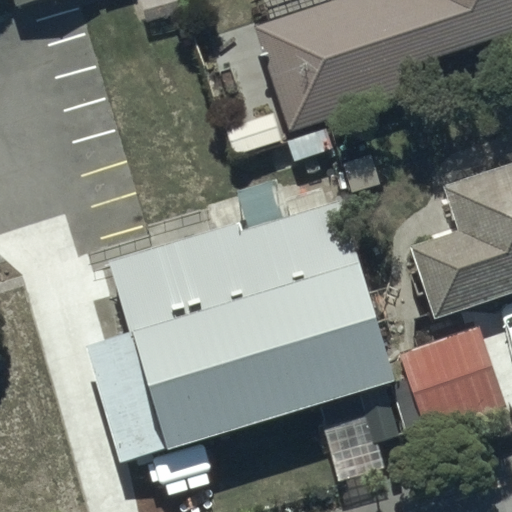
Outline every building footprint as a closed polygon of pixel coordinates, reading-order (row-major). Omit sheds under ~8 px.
[(511,0),(375,0),(253,42),(288,146),(404,107),(395,81),(511,40),(511,0)] [(231,172),(277,155),(267,128),(221,145),(231,172)] [(431,323),(511,296),(511,160),(438,184),(450,225),(405,234),(431,323)] [(345,189),(103,257),(125,333),(78,346),(112,466),(401,384),(345,189)] [(511,404),(484,327),(401,356),(429,435),(511,405),(511,404)]
